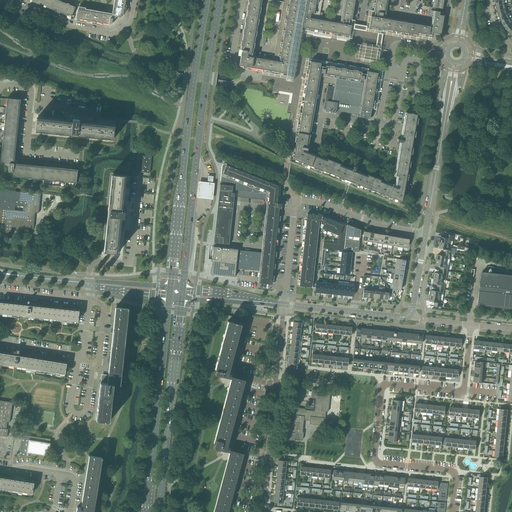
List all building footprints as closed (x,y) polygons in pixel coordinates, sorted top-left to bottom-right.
[(46,7),(50,9),(51,8),(53,0),(45,0),(43,6),(44,6),(44,5),(46,6),(46,7)] [(50,9),(57,12),(61,1),(57,0),(53,0),(51,8),(50,9)] [(116,0),(114,13),(115,13),(115,14),(117,17),(121,18),(122,14),(123,15),(125,0),(116,0)] [(242,50),(239,66),(263,70),(265,59),(251,57),(260,2),(260,0),(269,0),(284,2),(282,13),(298,15),(300,0),(249,0),(249,1),(241,50),(242,50)] [(354,9),(355,0),(345,0),(342,19),(341,18),(338,18),(338,21),(341,21),(342,21),(346,22),(346,23),(345,24),(328,21),(305,17),(306,15),(304,15),(303,17),(301,30),(331,35),(350,38),(352,26),(352,20),(353,20),(352,20),(353,13),(354,9)] [(323,13),(320,12),(322,0),(306,0),(304,15),(306,15),(310,16),(319,18),(322,18),(323,13)] [(370,17),(368,29),(381,31),(404,35),(417,38),(417,35),(429,38),(430,32),(432,32),(433,33),(441,34),(442,27),(443,22),(445,11),(444,11),(442,11),(442,12),(431,10),(431,13),(433,14),(434,14),(433,23),(432,22),(431,22),(429,22),(407,18),(395,16),(391,15),(390,15),(389,15),(389,18),(389,19),(377,17),(378,15),(383,16),(383,13),(384,13),(385,11),(385,10),(386,0),(375,0),(375,3),(375,8),(374,11),(372,11),(371,11),(372,11),(371,17),(370,17)] [(57,12),(64,14),(68,3),(67,3),(67,4),(61,1),(57,12)] [(68,3),(64,14),(68,16),(69,15),(71,16),(71,17),(75,7),(70,5),(69,4),(68,3)] [(76,19),(110,24),(110,23),(113,23),(114,19),(112,16),(111,16),(111,15),(78,9),(76,19)] [(497,11),(499,17),(508,13),(506,9),(497,11)] [(263,72),(287,76),(289,64),(290,58),(295,29),(298,15),(282,13),(275,56),(280,57),(280,60),(283,60),(283,62),(265,59),(263,70),(263,72)] [(499,17),(502,22),(510,18),(508,13),(499,17)] [(506,28),(506,29),(511,25),(511,24),(511,22),(511,21),(510,18),(502,22),(505,27),(506,28)] [(365,46),(363,59),(376,61),(378,48),(365,46)] [(296,133),(298,133),(309,134),(320,69),(322,70),(321,77),(324,78),(323,82),(333,84),(332,87),(328,86),(324,109),(326,109),(325,111),(336,113),(336,111),(360,115),(359,117),(370,119),(370,117),(372,117),(376,97),(376,96),(377,93),(377,92),(379,76),(380,73),(377,73),(368,72),(368,71),(308,61),(298,120),(296,133)] [(13,177),(13,176),(45,179),(48,179),(48,180),(55,180),(64,181),(71,182),(71,181),(76,182),(76,183),(78,169),(77,169),(77,171),(13,164),(19,100),(21,100),(7,98),(7,99),(9,99),(8,104),(7,104),(6,111),(7,111),(6,120),(5,127),(6,127),(5,130),(4,130),(1,162),(0,162),(9,163),(8,172),(9,172),(13,172),(13,177)] [(374,179),(370,189),(371,188),(376,191),(376,192),(402,202),(405,187),(406,182),(417,114),(413,114),(413,113),(412,113),(411,113),(406,112),(404,127),(402,139),(400,139),(398,139),(397,141),(400,142),(401,143),(396,175),(398,176),(397,180),(396,185),(396,188),(374,179)] [(83,122),(83,118),(69,117),(68,121),(65,120),(65,121),(37,119),(37,118),(35,132),(36,132),(113,139),(113,140),(114,126),(87,124),(87,122),(83,122)] [(329,173),(330,173),(334,163),(303,151),(303,150),(306,150),(309,134),(298,133),(293,159),(323,171),(324,170),(329,172),(329,173)] [(141,172),(150,173),(151,157),(143,156),(141,172)] [(263,253),(261,271),(260,283),(261,283),(273,285),(281,212),(282,204),(278,204),(280,190),(280,188),(280,187),(279,186),(279,185),(278,184),(277,184),(276,183),(227,164),(226,163),(225,163),(224,164),(223,164),(223,165),(222,165),(222,166),(220,182),(236,183),(236,190),(238,190),(238,197),(266,200),(266,201),(268,202),(267,211),(263,253)] [(370,189),(374,179),(356,172),(356,170),(355,170),(356,168),(354,167),(353,169),(352,169),(352,170),(334,163),(330,173),(330,174),(330,173),(336,175),(335,176),(345,179),(345,180),(348,181),(351,182),(354,183),(364,187),(364,186),(370,188),(370,189)] [(112,175),(104,252),(118,254),(118,253),(117,253),(120,226),(121,226),(121,222),(125,223),(127,208),(123,207),(123,204),(122,204),(125,176),(111,174),(111,175),(112,175)] [(212,183),(208,182),(198,181),(196,198),(213,199),(214,183),(212,183)] [(220,185),(214,243),(227,244),(229,244),(235,193),(232,193),(233,186),(220,185)] [(0,230),(3,231),(2,237),(11,238),(10,238),(11,230),(12,230),(12,226),(33,229),(34,219),(32,219),(32,217),(33,217),(34,214),(32,214),(33,212),(39,213),(38,213),(39,206),(40,206),(40,201),(39,200),(40,193),(41,194),(41,193),(29,192),(29,193),(20,192),(20,191),(20,192),(16,191),(15,191),(0,189),(0,230)] [(307,217),(299,286),(312,287),(315,263),(314,263),(318,221),(321,222),(321,223),(324,224),(322,229),(339,235),(343,224),(324,217),(325,216),(318,213),(318,215),(318,216),(309,215),(308,216),(307,216),(307,217)] [(347,226),(343,224),(339,235),(338,243),(324,242),(323,249),(325,249),(358,252),(361,230),(359,229),(358,229),(347,224),(347,226)] [(440,242),(452,245),(454,235),(446,234),(446,235),(447,235),(447,238),(441,237),(441,238),(440,238),(439,241),(440,242)] [(443,252),(451,254),(452,245),(440,242),(440,243),(439,243),(438,247),(439,247),(439,248),(445,249),(444,252),(443,252)] [(214,275),(215,275),(216,275),(217,275),(229,276),(231,276),(235,277),(236,269),(238,250),(238,249),(237,249),(235,249),(229,248),(213,246),(213,250),(212,259),(211,269),(210,270),(210,273),(211,275),(213,275),(214,275)] [(236,269),(242,269),(244,251),(238,250),(236,269)] [(242,269),(248,270),(250,251),(244,251),(242,269)] [(248,270),(255,270),(257,252),(250,251),(248,270)] [(255,270),(261,271),(263,253),(257,252),(255,270)] [(436,259),(437,259),(437,260),(449,262),(451,254),(443,252),(444,253),(444,256),(442,256),(438,255),(438,256),(437,256),(436,259)] [(449,262),(437,260),(437,261),(436,261),(435,264),(436,265),(436,266),(441,267),(442,267),(441,270),(440,270),(448,271),(449,262)] [(434,277),(434,278),(446,280),(448,271),(440,270),(441,270),(441,274),(435,272),(435,274),(434,274),(433,277),(434,277)] [(481,286),(481,291),(480,291),(479,305),(511,308),(511,275),(482,272),(481,286)] [(437,288),(445,289),(446,280),(434,278),(434,279),(433,279),(432,282),(433,282),(433,284),(439,285),(438,288),(437,288)] [(394,284),(392,292),(395,296),(396,296),(396,295),(397,295),(397,290),(401,291),(401,286),(394,284)] [(443,298),(445,289),(437,288),(438,288),(438,291),(436,291),(432,290),(432,291),(430,291),(430,295),(431,295),(431,296),(443,298)] [(384,291),(383,299),(388,300),(389,297),(393,297),(394,297),(395,297),(395,296),(392,292),(384,291)] [(443,298),(431,296),(431,297),(430,296),(429,300),(430,300),(430,301),(434,302),(436,302),(435,305),(434,305),(434,306),(442,307),(443,298)] [(30,316),(78,321),(78,322),(79,311),(31,306),(31,301),(25,300),(25,304),(0,301),(0,314),(29,318),(30,316)] [(102,379),(102,383),(101,383),(97,420),(109,421),(113,384),(120,385),(128,309),(116,307),(108,380),(102,379)] [(241,324),(228,321),(215,370),(216,370),(215,374),(226,377),(228,369),(229,370),(229,369),(241,325),(241,324)] [(11,352),(11,353),(0,351),(0,365),(17,368),(17,366),(65,374),(67,363),(66,363),(66,364),(19,356),(19,351),(16,351),(16,353),(12,352),(11,352)] [(245,380),(232,376),(214,443),(213,444),(215,444),(214,448),(224,451),(226,443),(228,443),(245,380)] [(316,398),(315,405),(314,405),(315,401),(308,400),(308,409),(314,410),(314,406),(315,406),(315,411),(305,410),(305,409),(296,408),(296,407),(289,406),(287,422),(289,422),(288,432),(287,432),(286,440),(295,440),(295,439),(303,439),(304,432),(303,431),(304,420),(309,421),(309,424),(326,426),(327,418),(325,418),(326,411),(328,411),(330,391),(312,389),(312,391),(311,396),(311,398),(316,398)] [(0,435),(6,436),(7,437),(8,429),(6,429),(7,425),(4,425),(5,422),(10,423),(10,422),(9,422),(13,403),(13,402),(5,401),(0,400),(0,435)] [(19,456),(29,457),(29,453),(48,456),(50,443),(51,439),(40,437),(40,438),(23,435),(22,435),(21,442),(22,442),(22,447),(20,447),(19,456)] [(446,446),(452,446),(453,438),(443,437),(442,444),(446,445),(446,446)] [(230,450),(230,452),(213,511),(227,511),(243,454),(244,454),(230,450)] [(92,511),(102,457),(90,455),(89,459),(81,507),(77,507),(77,509),(76,511),(78,511),(77,511),(92,511)] [(0,487),(32,493),(34,482),(34,483),(0,477),(0,487)] [(437,489),(437,490),(440,490),(439,500),(446,501),(448,483),(441,483),(438,482),(437,489)] [(434,511),(444,511),(446,503),(445,503),(439,502),(438,511),(435,511),(434,511)]
